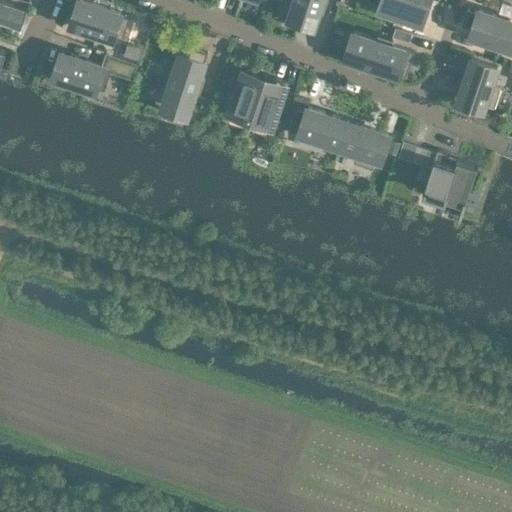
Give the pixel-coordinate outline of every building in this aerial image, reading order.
[(0,0),(0,18),(21,26),(28,5),(11,0),(0,0)] [(121,10),(89,0),(78,0),(71,22),(112,36),(113,33),(123,36),(129,17),(120,13),(121,10)] [(311,32),(319,9),(323,10),(326,0),(292,0),(294,1),(286,24),(311,32)] [(382,0),(380,7),(424,22),(431,0),(382,0)] [(467,9),(462,23),(473,27),(471,34),(511,48),(511,46),(511,19),(479,8),(478,12),(467,9)] [(409,40),(412,31),(395,26),(393,35),(409,40)] [(415,50),(391,42),(393,38),(379,33),(377,38),(354,30),(346,55),(369,63),(367,67),(381,72),(383,67),(406,75),(415,50)] [(200,74),(208,51),(183,43),(175,66),(170,65),(166,79),(170,80),(162,103),(187,112),(195,89),(200,90),(204,76),(200,74)] [(62,50),(53,76),(94,90),(95,86),(105,89),(111,70),(132,77),(137,63),(106,52),(102,64),(62,50)] [(471,57),(458,98),(484,106),(485,103),(494,106),(501,87),(491,84),(497,65),(471,57)] [(243,70),(230,110),(272,124),(277,108),(282,93),(286,80),(264,72),(262,76),(243,70)] [(282,93),(277,108),(289,112),(291,105),(294,97),(282,93)] [(294,97),(291,105),(306,110),(310,99),(295,94),(294,97)] [(308,106),(299,132),(339,146),(348,120),(308,106)] [(376,158),(379,159),(388,133),(348,120),(339,146),(357,152),(353,161),(373,168),(376,158)] [(396,153),(400,141),(392,139),(388,150),(396,153)] [(404,140),(398,155),(411,160),(416,144),(404,140)] [(458,215),(460,216),(477,165),(450,156),(451,152),(437,147),(422,191),(461,204),(458,215)]
